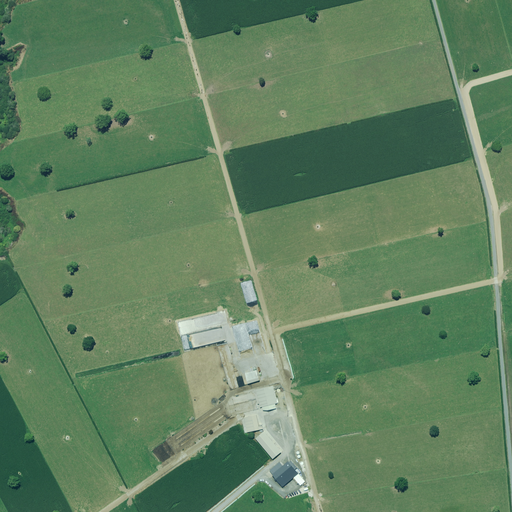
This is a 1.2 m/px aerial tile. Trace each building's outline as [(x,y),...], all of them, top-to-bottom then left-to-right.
[(278,307),(276,299),(269,301),(271,309),(278,307)] [(250,368),(251,372),(246,374),(249,384),(260,381),(257,371),(256,367),(250,368)] [(263,408),(264,411),(277,408),(276,404),(278,404),(274,387),(257,391),(257,394),(256,395),(258,405),(260,404),(261,408),(263,408)] [(248,433),(260,430),(260,432),(263,432),(263,430),(262,426),(259,427),(257,415),(245,418),(245,421),(244,421),(245,423),(246,423),(248,433)] [(282,452),(265,432),(256,439),(273,459),(282,452)]
